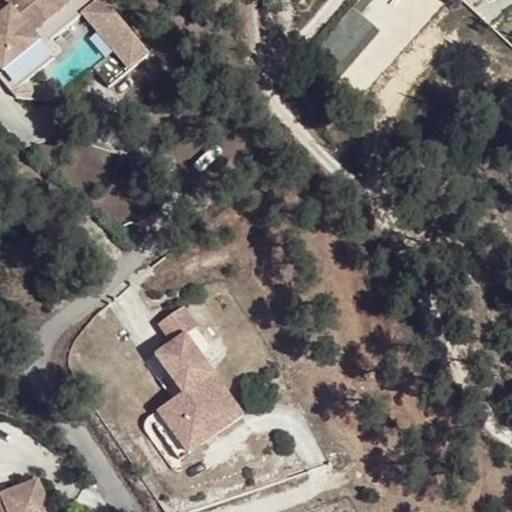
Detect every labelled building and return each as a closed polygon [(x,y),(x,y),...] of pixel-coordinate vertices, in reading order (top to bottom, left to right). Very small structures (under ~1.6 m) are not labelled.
[(10,6),(0,13),(0,71),(2,74),(42,45),(36,35),(75,5),(70,0),(8,0),(5,3),(10,6)] [(105,2),(85,17),(116,56),(95,73),(110,93),(150,61),(105,2)] [(181,307),(157,323),(171,344),(195,327),(181,307)] [(171,344),(154,355),(181,393),(156,410),(187,454),(240,416),(183,336),(171,344)] [(156,410),(147,417),(177,460),(187,454),(156,410)] [(0,511),(49,511),(39,484),(5,498),(9,506),(0,509),(0,511)]
